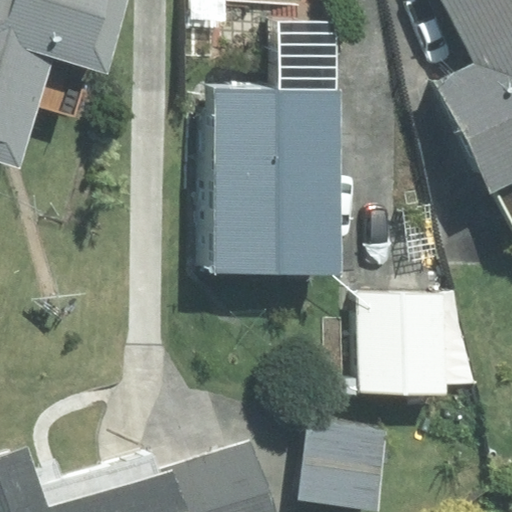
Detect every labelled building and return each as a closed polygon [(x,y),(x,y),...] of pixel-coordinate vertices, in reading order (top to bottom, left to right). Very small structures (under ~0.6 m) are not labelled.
[(104,69),(125,0),(0,0),(0,159),(18,165),(52,53),(104,69)] [(511,0),(443,0),(476,64),(440,82),(511,223),(511,0)] [(280,19),(279,91),(218,90),(216,268),(337,270),(340,20),(280,19)] [(444,296),(361,296),(360,391),(444,391),(444,296)] [(389,426),(310,416),(299,501),(378,511),(389,426)] [(272,511),(249,441),(162,469),(163,474),(48,510),(28,449),(0,457),(0,511),(272,511)]
